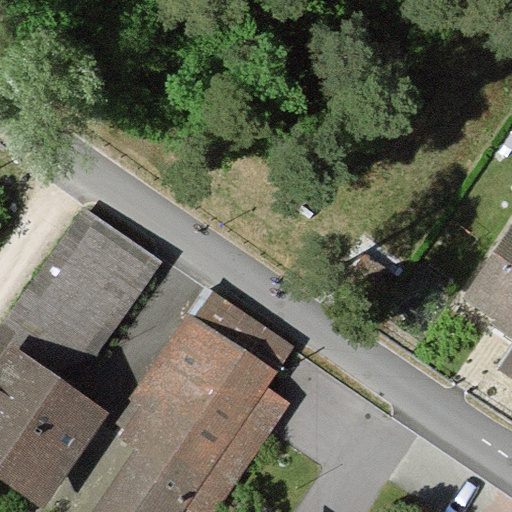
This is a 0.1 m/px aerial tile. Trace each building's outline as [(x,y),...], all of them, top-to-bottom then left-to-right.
[(67,388),(152,261),(81,212),(0,331),(0,376),(15,353),(67,388)] [(511,229),(464,298),(511,332),(511,352),(501,368),(511,376),(511,229)] [(177,511),(263,386),(270,376),(184,317),(131,395),(144,404),(121,438),(137,449),(94,511),(177,511)] [(67,388),(15,353),(0,376),(0,474),(44,504),(105,414),(67,388)] [(213,511),(287,403),(263,386),(177,511),(213,511)]
